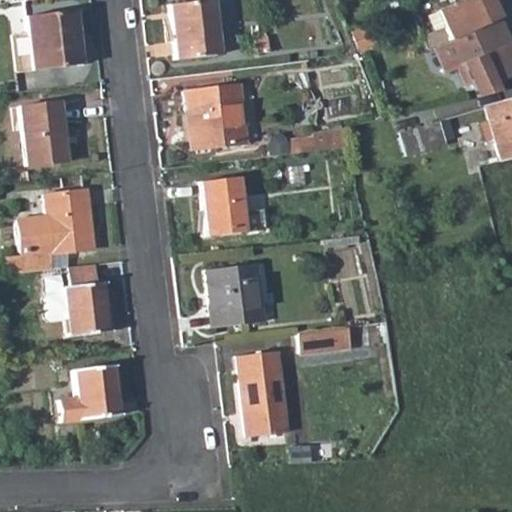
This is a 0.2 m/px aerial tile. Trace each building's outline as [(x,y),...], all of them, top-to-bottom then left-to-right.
[(218,54),(211,0),(205,0),(169,4),(175,58),(218,54)] [(430,0),(436,11),(458,0),(430,0)] [(458,0),(436,11),(449,38),(498,16),(489,0),(458,0)] [(77,63),(71,11),(21,17),(24,33),(10,35),(14,71),(77,63)] [(434,46),(446,67),(455,74),(461,88),(470,84),(473,91),(511,73),(511,47),(498,16),(449,38),(449,40),(439,44),(434,46)] [(439,44),(433,31),(420,36),(425,50),(434,46),(439,44)] [(246,144),(239,85),(184,91),(186,111),(189,111),(194,150),(246,144)] [(480,144),(490,140),(496,162),(511,156),(511,97),(479,108),(482,122),(474,125),(480,144)] [(62,161),(55,102),(15,107),(22,165),(62,161)] [(444,144),(437,122),(398,134),(404,156),(444,144)] [(346,148),(341,130),(309,134),(312,151),(346,148)] [(245,232),(239,178),(201,182),(208,236),(245,232)] [(90,250),(83,190),(41,195),(43,216),(12,220),(16,256),(47,252),(48,255),(90,250)] [(5,274),(49,270),(48,255),(47,252),(16,256),(2,258),(5,274)] [(107,333),(101,283),(96,283),(94,264),(66,268),(69,287),(61,288),(61,293),(45,294),(42,299),(44,318),(49,321),(65,319),(67,338),(107,333)] [(262,322),(256,264),(206,270),(213,327),(262,322)] [(61,288),(59,276),(43,278),(45,294),(61,293),(61,288)] [(352,350),(349,329),(299,335),(301,355),(352,350)] [(286,434),(276,353),(236,358),(246,438),(286,434)] [(118,417),(112,367),(72,372),(75,399),(59,400),(62,423),(118,417)]
